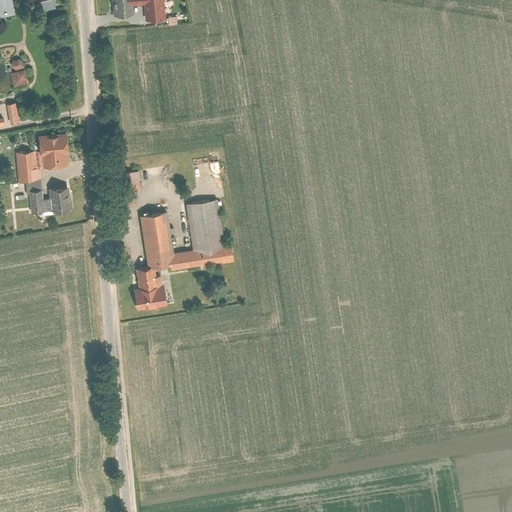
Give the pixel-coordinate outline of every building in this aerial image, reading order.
[(136,0),(106,0),(107,15),(139,13),(137,2),(136,0)] [(166,0),(136,0),(137,2),(146,2),(147,17),(168,16),(166,0)] [(14,86),(28,82),(23,67),(9,72),(14,86)] [(71,132),(42,135),(43,148),(45,166),(74,162),(71,132)] [(45,166),(43,148),(19,150),(21,177),(45,175),(45,166)] [(139,188),(138,170),(121,170),(121,178),(115,178),(116,208),(131,207),(131,189),(139,188)] [(72,209),(71,185),(39,186),(40,209),(72,209)] [(212,197),(179,201),(186,246),(169,248),(164,217),(135,221),(142,266),(155,264),(164,262),(165,268),(226,259),(223,240),(218,240),(212,197)] [(142,266),(131,267),(134,286),(129,287),(132,307),(168,302),(165,282),(158,283),(155,264),(142,266)]
